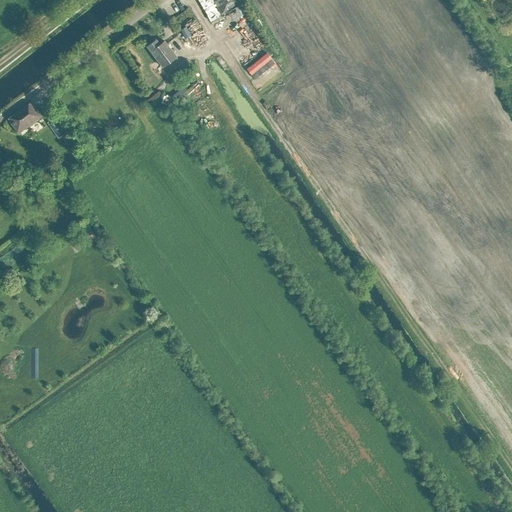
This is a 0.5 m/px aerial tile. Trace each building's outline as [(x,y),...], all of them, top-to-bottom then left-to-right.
[(228,10),(241,2),(240,0),(211,0),(220,13),(227,9),(228,10)] [(184,36),(189,34),(185,25),(180,27),(184,36)] [(164,41),(160,45),(156,40),(147,46),(163,67),(176,56),(164,41)] [(254,79),(275,63),(267,53),(246,69),(254,79)] [(161,94),(157,88),(145,98),(149,103),(161,94)] [(18,134),(42,117),(31,102),(7,119),(18,134)] [(60,135),(66,131),(56,116),(50,120),(60,135)] [(78,248),(95,236),(90,229),(73,241),(78,248)]
